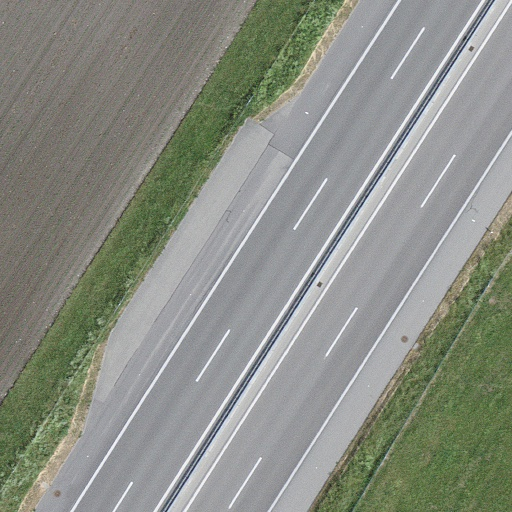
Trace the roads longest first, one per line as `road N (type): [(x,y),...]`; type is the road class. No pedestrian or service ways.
road 1 (motorway): [(441,0),(112,511)]
road 2 (motorway): [(227,511),(511,67)]
